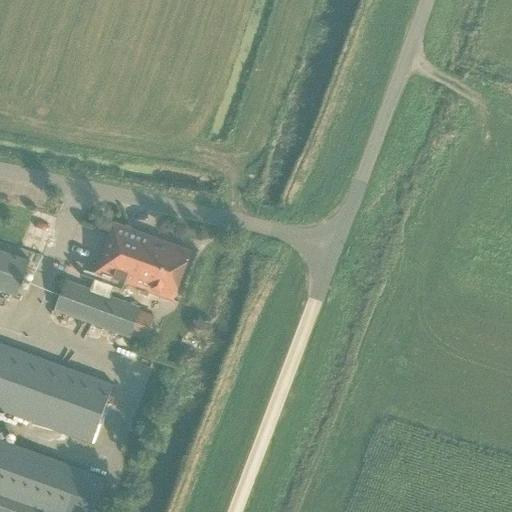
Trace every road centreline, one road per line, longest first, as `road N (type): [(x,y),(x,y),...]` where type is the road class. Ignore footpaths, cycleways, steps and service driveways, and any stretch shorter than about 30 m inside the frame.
road 1 (unclassified): [(335,247),(0,171)]
road 2 (unclassified): [(235,511),(335,247)]
road 3 (unclassified): [(335,247),(426,0)]
